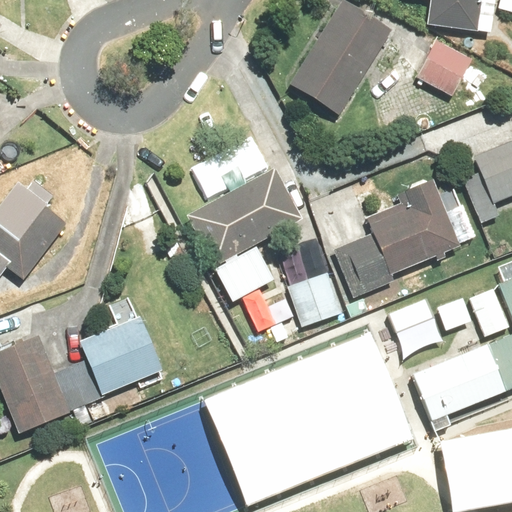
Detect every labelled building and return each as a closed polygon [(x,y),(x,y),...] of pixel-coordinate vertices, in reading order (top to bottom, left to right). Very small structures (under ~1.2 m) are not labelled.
[(475,0),(406,0),(424,2),(421,27),(472,34),(475,0)] [(511,0),(502,0),(500,10),(511,13),(511,0)] [(334,119),(385,34),(334,4),(283,89),(334,119)] [(493,71),(441,40),(420,75),(454,95),(464,80),(481,90),(493,71)] [(511,135),(478,150),(497,195),(511,189),(511,135)] [(297,207),(268,155),(184,203),(213,255),(297,207)] [(364,224),(328,238),(348,286),(389,269),(386,262),(453,236),(424,163),(388,178),(393,190),(356,205),(364,224)] [(0,270),(18,284),(63,222),(43,207),(47,201),(26,185),(20,193),(9,186),(0,198),(0,270)] [(415,359),(434,412),(511,377),(511,268),(478,283),(496,324),(415,359)] [(332,274),(290,288),(304,328),(345,314),(332,274)] [(428,300),(390,317),(397,335),(436,318),(428,300)] [(142,308),(84,333),(108,389),(166,364),(142,308)] [(39,321),(0,337),(0,373),(19,421),(71,398),(39,321)] [(370,335),(205,402),(247,505),(412,438),(370,335)] [(511,425),(440,437),(452,510),(511,500),(511,425)] [(93,511),(84,486),(51,498),(56,511),(93,511)]
